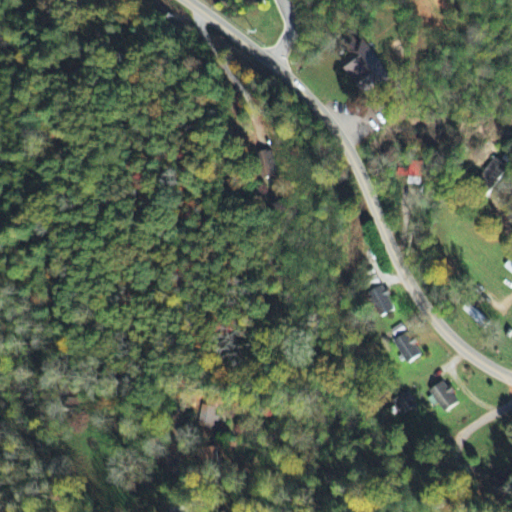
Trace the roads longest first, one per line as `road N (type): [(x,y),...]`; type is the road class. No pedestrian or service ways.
road 1 (tertiary): [(188,0),(323,116),(349,153),(406,281),(445,333),(511,377)]
road 2 (residential): [(461,511),(459,436),(511,400)]
